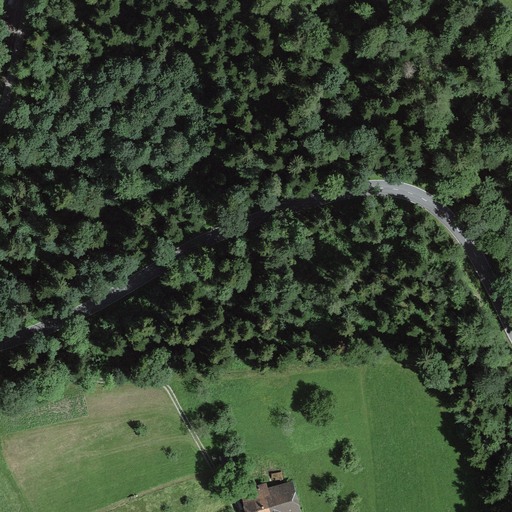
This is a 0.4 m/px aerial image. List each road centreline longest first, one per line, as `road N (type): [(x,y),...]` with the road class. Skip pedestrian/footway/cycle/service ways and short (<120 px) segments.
road 1 (tertiary): [(0,344),(106,299),(262,216),(384,187),(422,198),(452,223),(511,326)]
road 2 (track): [(0,360),(108,381),(161,382),(238,511)]
road 3 (unclassified): [(29,0),(0,123)]
